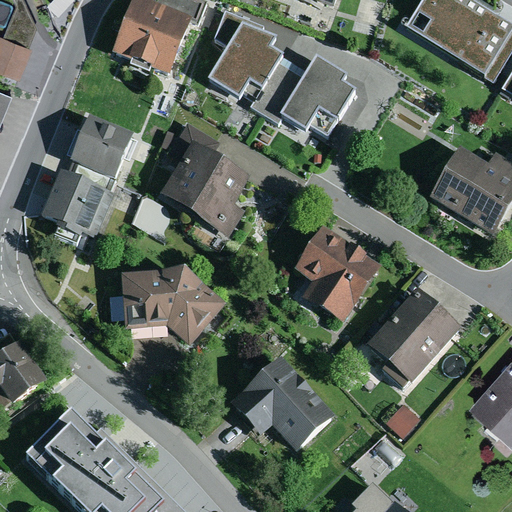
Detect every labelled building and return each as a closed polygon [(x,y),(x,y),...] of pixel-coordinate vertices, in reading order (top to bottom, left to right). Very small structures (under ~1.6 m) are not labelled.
[(24,0),(13,0),(17,7),(4,39),(30,49),(38,29),(24,0)] [(75,0),(54,0),(48,7),(59,18),(75,0)] [(153,0),(151,7),(136,1),(113,60),(170,82),(192,27),(198,29),(207,6),(191,0),(153,0)] [(341,0),(296,0),(336,15),(341,0)] [(511,58),(511,32),(458,0),(427,0),(405,37),(493,90),(511,58)] [(265,31),(225,15),(214,44),(229,53),(208,88),(241,107),(244,100),(254,106),(250,112),(278,129),(282,125),(307,139),(312,131),(328,142),(337,129),(338,129),(358,98),(345,89),(349,83),(317,63),(308,76),(273,55),(279,45),(262,38),(265,31)] [(4,39),(0,37),(0,73),(21,82),(33,50),(30,49),(4,39)] [(511,77),(501,95),(511,101),(511,77)] [(0,129),(13,98),(0,92),(0,129)] [(136,141),(90,122),(72,167),(79,170),(73,185),(112,200),(136,141)] [(251,186),(212,163),(221,148),(188,128),(167,161),(181,169),(160,203),(197,225),(188,239),(220,258),(245,216),(236,210),(251,186)] [(487,175),(458,156),(429,201),(491,241),(511,209),(511,167),(498,158),(487,175)] [(112,200),(73,185),(60,180),(42,225),(58,231),(56,236),(81,245),(83,241),(96,246),(115,201),(112,200)] [(382,274),(323,235),(296,276),(312,287),(302,303),(344,331),(382,274)] [(186,279),(121,283),(126,339),(168,336),(190,356),(228,313),(186,279)] [(418,297),(368,353),(413,392),(462,336),(418,297)] [(21,351),(0,365),(0,397),(13,416),(49,391),(21,351)] [(511,361),(511,362),(469,411),(511,448),(511,361)] [(282,365),(230,411),(260,445),(273,433),(296,459),(336,424),(282,365)] [(421,423),(404,408),(386,428),(403,443),(421,423)] [(72,417),(25,465),(72,511),(183,511),(101,433),(95,440),(72,417)] [(397,472),(385,460),(364,480),(376,492),(397,472)] [(395,511),(378,495),(361,511),(395,511)]
